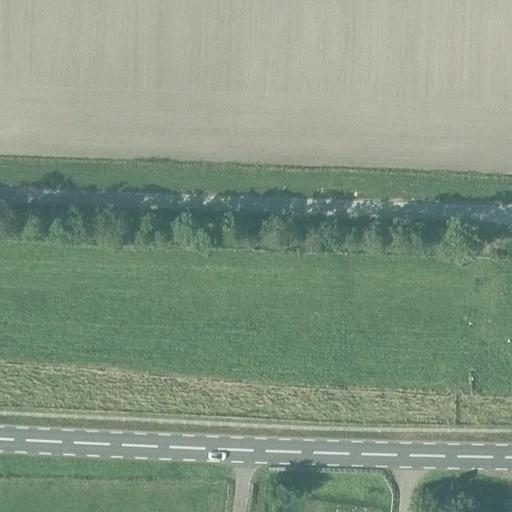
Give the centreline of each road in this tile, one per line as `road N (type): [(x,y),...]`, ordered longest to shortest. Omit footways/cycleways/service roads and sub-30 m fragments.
road 1 (primary): [(511,457),(0,439)]
road 2 (unclassified): [(511,216),(0,200)]
